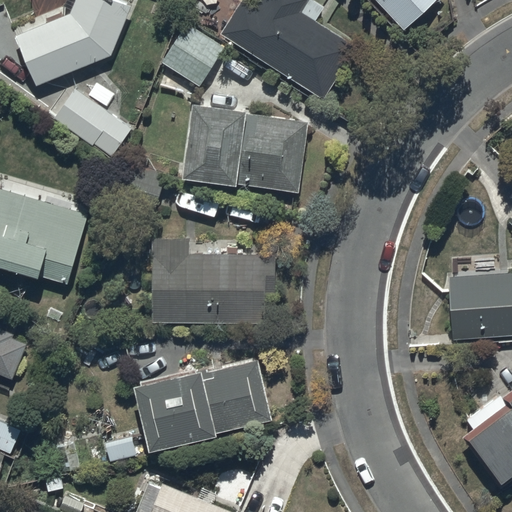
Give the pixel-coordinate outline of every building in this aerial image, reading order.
[(17,32),(37,82),(112,51),(132,2),(127,0),(74,0),(71,10),(17,32)] [(250,0),(240,0),(221,31),(324,95),(357,42),(316,17),(325,3),(320,0),(258,0),(256,4),(250,0)] [(379,0),(404,26),(432,0),(379,0)] [(163,59),(200,83),(225,44),(188,20),(163,59)] [(132,126),(76,85),(55,114),(111,155),(132,126)] [(184,173),(299,188),(309,117),(193,102),(184,173)] [(0,260),(69,280),(89,211),(0,185),(0,260)] [(154,234),(153,319),(276,320),(276,252),(190,251),(191,235),(154,234)] [(511,268),(448,274),(453,336),(511,331),(511,268)] [(0,370),(13,376),(28,341),(14,335),(15,331),(0,324),(0,370)] [(137,385),(151,446),(274,417),(259,356),(137,385)] [(511,388),(503,395),(507,401),(463,434),(501,485),(511,477),(511,388)] [(0,418),(0,445),(11,451),(21,427),(0,418)] [(133,435),(107,441),(112,459),(138,452),(133,435)] [(240,511),(164,481),(150,511),(240,511)]
